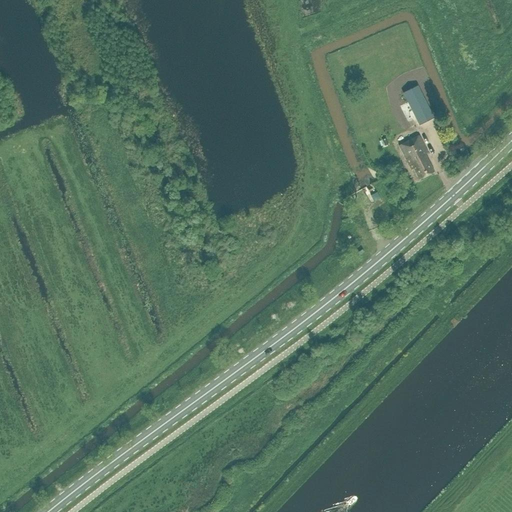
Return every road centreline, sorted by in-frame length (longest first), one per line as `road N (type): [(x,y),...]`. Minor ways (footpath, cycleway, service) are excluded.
road 1 (primary): [(47,511),(346,287),(511,139)]
road 2 (track): [(0,486),(298,241),(322,184),(340,173)]
road 3 (track): [(297,50),(409,3),(464,123),(511,80)]
road 4 (track): [(289,0),(302,71),(344,184),(358,198)]
